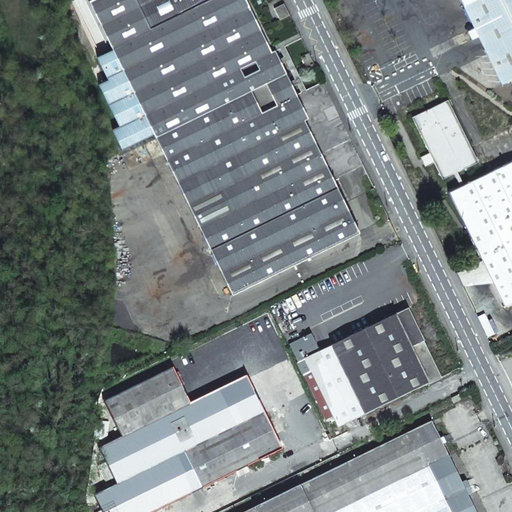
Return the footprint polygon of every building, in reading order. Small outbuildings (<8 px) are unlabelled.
[(90,0),(88,1),(112,49),(97,57),(108,79),(98,84),(119,126),(112,129),(122,149),(153,133),(155,136),(219,105),(282,75),(271,52),(245,0),(90,0)] [(282,0),(245,0),(271,52),(301,37),(282,0)] [(511,0),(459,0),(461,4),(500,83),(509,79),(511,84),(511,0)] [(308,53),(300,57),(304,64),(312,60),(308,53)] [(312,60),(304,64),(307,71),(315,67),(312,60)] [(155,136),(210,249),(232,294),(358,232),(333,179),(293,98),(282,75),(219,105),(155,136)] [(323,83),(293,98),(333,179),(363,165),(323,83)] [(453,173),(460,186),(463,185),(456,171),(477,161),(447,100),(411,117),(429,154),(422,158),(425,164),(433,160),(442,178),(453,173)] [(488,273),(503,305),(511,300),(511,160),(463,185),(460,186),(448,192),(481,259),(488,273)] [(461,286),(488,273),(481,259),(454,272),(461,286)] [(407,310),(395,316),(423,374),(435,369),(422,343),(423,343),(407,310)] [(484,315),(477,318),(486,338),(494,334),(484,315)] [(395,316),(304,360),(310,372),(337,428),(428,384),(423,374),(395,316)] [(304,360),(300,361),(307,373),(310,372),(304,360)] [(172,369),(104,402),(122,438),(189,405),(172,369)] [(122,438),(99,449),(116,485),(104,491),(94,496),(101,511),(153,511),(281,450),(245,378),(189,405),(122,438)] [(246,511),(333,511),(447,456),(430,422),(246,511)] [(474,511),(447,456),(333,511),(474,511)] [(95,478),(92,491),(94,496),(104,491),(97,477),(95,478)]
